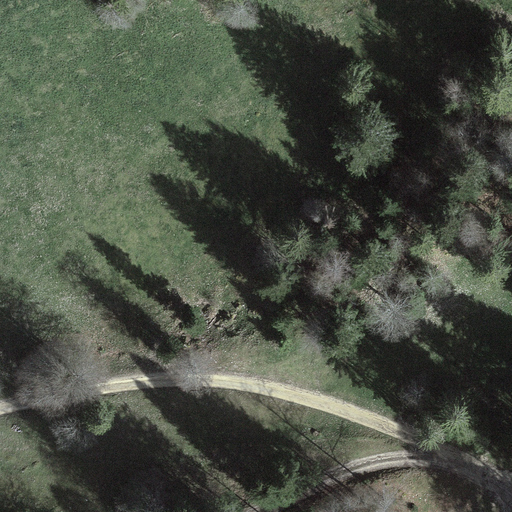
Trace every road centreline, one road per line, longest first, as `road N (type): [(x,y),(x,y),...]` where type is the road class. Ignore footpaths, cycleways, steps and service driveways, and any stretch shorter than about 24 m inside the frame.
road 1 (track): [(424,451),(332,405),(235,387),(105,385),(0,405)]
road 2 (track): [(424,451),(275,511)]
